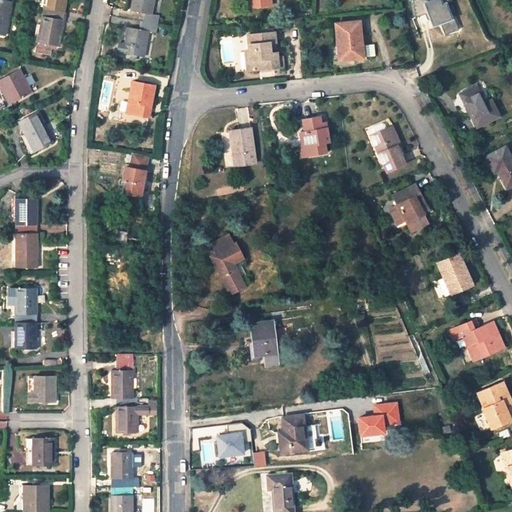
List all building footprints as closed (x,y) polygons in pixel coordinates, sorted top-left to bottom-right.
[(0,0),(0,34),(5,35),(11,3),(0,0)] [(64,11),(66,0),(44,0),(44,8),(64,11)] [(151,14),(153,0),(132,0),(131,11),(144,13),(143,21),(158,24),(159,16),(151,14)] [(445,35),(459,30),(454,18),(452,19),(448,20),(443,5),(446,4),(451,2),(450,0),(433,0),(430,1),(429,0),(413,0),(416,18),(426,14),(428,13),(430,19),(433,26),(441,23),(445,35)] [(448,20),(452,19),(446,4),(443,5),(448,20)] [(38,41),(58,45),(64,11),(44,8),(38,41)] [(118,52),(144,56),(149,31),(157,33),(158,24),(143,21),(141,30),(128,27),(125,44),(119,43),(118,52)] [(335,24),(339,60),(360,58),(360,61),(365,61),(367,58),(365,44),(362,44),(359,21),(335,24)] [(271,53),(270,43),(276,42),(275,33),(248,36),(250,51),(245,51),(247,71),(284,66),(283,57),(278,58),(277,53),(271,53)] [(31,91),(20,70),(0,80),(0,86),(9,103),(31,91)] [(149,117),(154,86),(132,82),(126,113),(149,117)] [(476,87),(461,94),(477,126),(498,116),(490,101),(484,104),(476,87)] [(18,122),(34,151),(53,141),(47,131),(44,132),(42,128),(45,127),(38,112),(18,122)] [(300,133),(303,146),(307,145),(309,156),(326,152),(324,142),(329,142),(326,128),(321,129),(320,123),(319,117),(302,120),(305,132),(300,133)] [(373,134),(372,135),(387,171),(404,164),(397,146),(389,128),(387,129),(385,124),(381,123),(373,126),(372,130),(373,134)] [(400,145),(392,126),(389,128),(397,146),(400,145)] [(251,129),(230,131),(232,145),(235,145),(238,166),(256,163),(251,129)] [(309,156),(307,145),(303,146),(299,146),(301,157),(309,156)] [(511,160),(505,147),(486,157),(494,173),(498,171),(507,188),(511,185),(511,160)] [(140,196),(148,156),(133,153),(130,168),(125,167),(123,180),(126,180),(124,193),(140,196)] [(126,180),(123,180),(120,179),(118,194),(123,195),(124,193),(126,180)] [(414,184),(393,195),(397,204),(406,221),(406,222),(411,231),(428,222),(423,213),(424,213),(416,197),(420,195),(414,184)] [(424,213),(428,211),(420,195),(416,197),(424,213)] [(37,225),(36,199),(15,199),(15,225),(37,225)] [(389,208),(398,225),(406,221),(397,204),(389,208)] [(145,215),(129,213),(118,213),(114,248),(141,251),(145,215)] [(16,267),(37,267),(37,250),(34,251),(34,247),(37,247),(37,225),(15,225),(16,267)] [(212,256),(231,294),(246,287),(243,280),(248,277),(240,260),(246,257),(238,242),(236,243),(231,234),(214,243),(218,253),(212,256)] [(459,254),(438,263),(444,278),(451,294),(472,285),(459,254)] [(438,280),(445,296),(451,294),(444,278),(438,280)] [(36,322),(36,289),(15,289),(15,322),(36,322)] [(272,321),(250,324),(254,356),(264,355),(276,353),(276,350),(288,349),(285,327),(273,328),(272,321)] [(463,337),(471,353),(474,351),(478,358),(503,347),(496,331),(492,333),(487,324),(478,328),(474,330),(471,321),(449,331),(453,340),(461,336),(462,337),(463,337)] [(15,348),(36,348),(36,322),(15,322),(15,348)] [(487,324),(492,333),(496,331),(492,322),(487,324)] [(118,362),(133,362),(133,353),(118,353),(118,362)] [(264,355),(266,365),(277,363),(276,353),(264,355)] [(133,397),(133,362),(118,362),(118,370),(112,370),(112,397),(133,397)] [(55,402),(55,377),(33,377),(33,391),(29,391),(28,402),(55,402)] [(477,393),(484,409),(483,409),(491,429),(511,420),(505,406),(510,404),(511,403),(502,382),(477,393)] [(137,397),(116,398),(117,432),(138,432),(137,414),(147,414),(147,406),(137,406),(137,397)] [(358,435),(385,434),(385,423),(399,423),(398,401),(372,402),(373,414),(358,414),(358,435)] [(302,415),(282,418),(284,432),(286,441),(280,442),(282,453),(307,449),(302,415)] [(228,432),(215,433),(216,456),(250,454),(248,423),(228,424),(228,432)] [(54,464),(54,439),(32,439),(32,464),(54,464)] [(511,450),(501,454),(511,487),(511,486),(511,450)] [(254,451),(254,466),(265,466),(265,451),(254,451)] [(133,477),(132,453),(125,453),(120,453),(111,453),(111,486),(133,486),(133,477)] [(293,511),(291,475),(268,477),(269,490),(273,489),(274,511),(293,511)] [(49,510),(49,486),(23,486),(23,510),(49,510)] [(111,511),(132,511),(133,486),(111,486),(111,511)]
